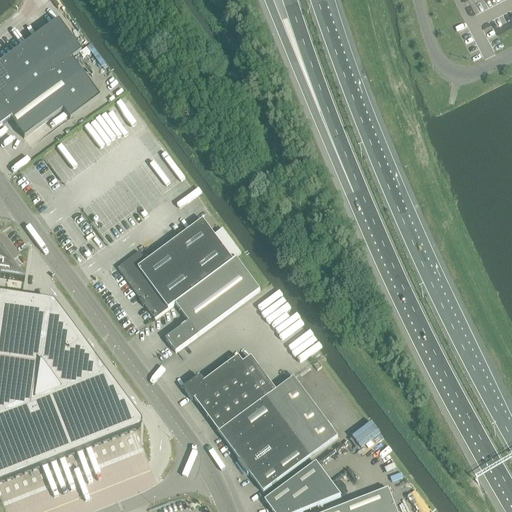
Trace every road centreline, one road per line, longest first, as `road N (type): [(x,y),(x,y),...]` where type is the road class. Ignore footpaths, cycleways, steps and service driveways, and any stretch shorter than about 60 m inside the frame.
road 1 (motorway): [(511,437),(392,191),(331,33)]
road 2 (unclassified): [(209,470),(6,194)]
road 3 (motorway): [(360,192),(511,492)]
road 4 (motorway): [(271,0),(327,142),(360,192)]
road 5 (motorway): [(291,0),(360,192)]
